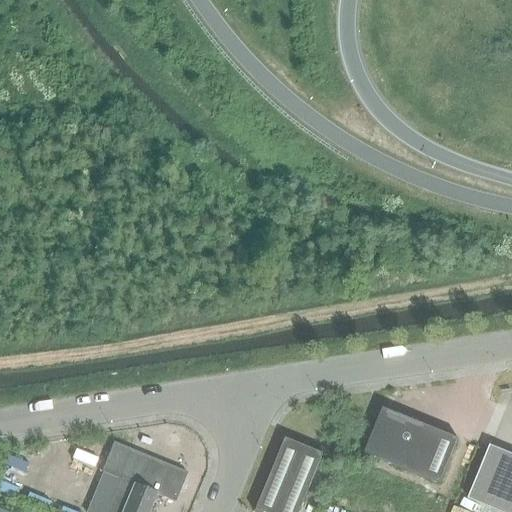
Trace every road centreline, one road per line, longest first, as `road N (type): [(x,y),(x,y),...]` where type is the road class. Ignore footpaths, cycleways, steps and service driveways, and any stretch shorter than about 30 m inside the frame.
road 1 (trunk): [(200,0),(233,48),(338,137),(431,185),(511,205)]
road 2 (trunk): [(511,179),(434,151),(374,106),(348,52),(348,0)]
road 3 (unclassified): [(511,345),(246,388)]
road 4 (unclassified): [(246,388),(0,425)]
road 5 (unclassified): [(216,511),(246,388)]
